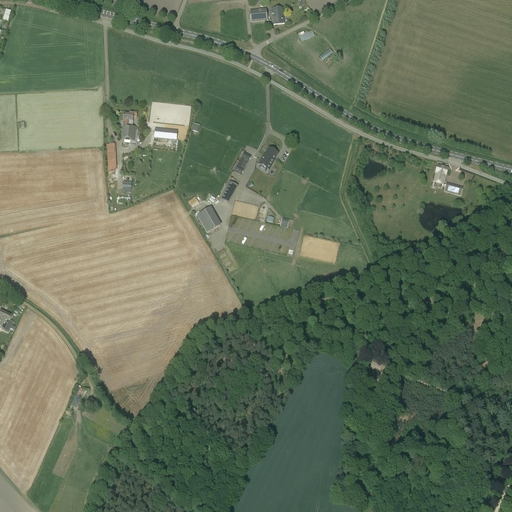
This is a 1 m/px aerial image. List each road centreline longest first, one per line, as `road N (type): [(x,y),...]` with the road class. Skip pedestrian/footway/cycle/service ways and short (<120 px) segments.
road 1 (track): [(511,215),(373,281),(208,338),(139,435)]
road 2 (secondary): [(511,169),(371,128),(253,57)]
road 3 (track): [(511,418),(378,366),(347,339),(292,337)]
road 4 (track): [(0,288),(66,341),(96,393)]
